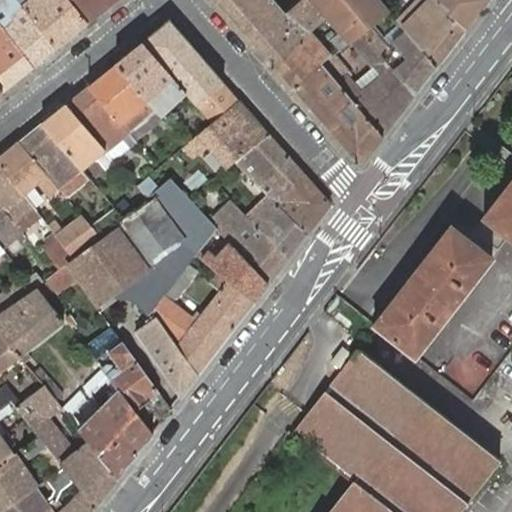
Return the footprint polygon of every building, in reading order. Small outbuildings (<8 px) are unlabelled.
[(34,67),(57,48),(18,0),(0,0),(0,2),(15,21),(5,30),(34,67)] [(88,23),(70,0),(30,0),(29,1),(27,0),(18,0),(57,48),(88,23)] [(70,0),(88,23),(116,0),(70,0)] [(218,0),(236,20),(257,0),(218,0)] [(379,0),(307,0),(284,22),(264,0),(257,0),(236,20),(255,42),(275,65),(310,32),(327,17),(340,33),(349,43),(352,41),(362,34),(371,27),(375,24),(390,13),(379,0)] [(429,0),(419,0),(400,25),(401,26),(406,31),(423,8),(429,0)] [(436,68),(466,29),(436,0),(429,0),(423,8),(406,31),(407,32),(436,68)] [(436,0),(466,29),(488,0),(436,0)] [(0,23),(5,30),(15,21),(0,2),(0,23)] [(218,119),(240,101),(224,82),(196,51),(170,21),(143,43),(187,92),(197,105),(205,113),(214,122),(218,119)] [(0,88),(2,92),(34,67),(5,30),(0,23),(0,88)] [(415,95),(436,68),(407,32),(388,49),(383,42),(374,31),(378,28),(375,24),(371,27),(362,34),(381,57),(382,56),(415,95)] [(401,26),(383,42),(388,49),(407,32),(406,31),(401,26)] [(313,57),(324,47),(310,32),(275,65),(294,87),(318,64),(318,62),(313,57)] [(335,41),(341,48),(349,43),(340,33),(330,42),(331,44),(335,41)] [(383,137),(415,95),(382,56),(381,57),(362,34),(352,41),(373,67),(380,76),(360,92),(353,84),(347,77),(343,79),(339,83),(354,102),(383,137)] [(187,92),(143,43),(117,64),(155,108),(159,104),(155,99),(171,84),(182,97),(187,92)] [(311,105),(327,124),(354,102),(339,83),(322,63),(328,58),(331,56),(324,47),(313,57),(318,62),(318,64),(294,87),(311,105)] [(322,63),(339,83),(343,79),(342,74),(328,58),(322,63)] [(155,108),(117,64),(90,86),(129,133),(156,110),(155,108)] [(380,76),(373,67),(353,84),(360,92),(380,76)] [(179,94),(171,84),(155,99),(159,104),(155,108),(156,110),(159,112),(179,94)] [(67,104),(106,150),(124,136),(134,147),(138,143),(129,133),(90,86),(67,104)] [(269,133),(240,101),(218,119),(214,122),(188,145),(186,147),(195,158),(211,144),(230,166),(236,161),(269,133)] [(362,164),(383,137),(354,102),(327,124),(362,164)] [(82,169),(106,150),(67,104),(43,123),(82,169)] [(156,110),(129,133),(138,143),(166,120),(159,112),(156,110)] [(188,145),(214,122),(205,113),(179,135),(188,145)] [(43,123),(20,142),(58,187),(60,189),(77,175),(82,180),(87,175),(82,169),(43,123)] [(285,153),(269,133),(236,161),(249,175),(254,180),(285,153)] [(20,142),(0,158),(0,165),(22,192),(36,181),(48,196),(58,187),(20,142)] [(305,174),(285,153),(254,180),(268,194),(274,201),(305,174)] [(0,165),(0,205),(13,221),(21,231),(22,232),(41,216),(36,210),(22,192),(0,165)] [(331,204),(305,174),(274,201),(307,235),(331,204)] [(77,175),(60,189),(62,191),(64,194),(82,180),(77,175)] [(254,180),(249,175),(240,184),(251,196),(255,193),(262,200),(268,194),(254,180)] [(171,179),(148,199),(123,219),(100,237),(73,257),(67,261),(103,309),(118,298),(124,298),(136,297),(151,319),(156,316),(153,310),(165,295),(184,271),(197,255),(205,244),(218,229),(213,223),(191,200),(171,179)] [(509,236),(511,238),(511,181),(485,217),(474,231),(481,236),(498,249),(509,236)] [(274,201),(268,194),(262,200),(268,207),(252,222),(288,259),(307,235),(274,201)] [(268,207),(262,200),(246,215),(249,219),(252,222),(268,207)] [(246,215),(233,203),(213,223),(218,229),(231,244),(268,284),(288,259),(252,222),(249,219),(246,215)] [(0,205),(0,244),(4,249),(23,233),(22,232),(21,231),(13,221),(0,205)] [(100,237),(123,219),(116,210),(92,227),(100,237)] [(59,239),(73,257),(100,237),(92,227),(83,216),(63,231),(57,235),(59,239)] [(54,232),(57,235),(63,231),(56,220),(48,226),(54,232)] [(418,269),(375,324),(416,355),(492,257),(476,244),(452,226),(434,248),(418,269)] [(45,239),(51,246),(59,239),(57,235),(54,232),(45,239)] [(59,267),(64,263),(67,261),(73,257),(59,239),(51,246),(46,250),(59,267)] [(255,301),(268,284),(231,244),(227,248),(230,252),(220,261),(205,244),(197,255),(220,273),(227,279),(255,301)] [(59,267),(45,279),(56,293),(76,279),(64,263),(59,267)] [(193,278),(184,271),(165,295),(171,300),(178,297),(193,278)] [(35,287),(43,280),(36,273),(28,279),(35,287)] [(232,331),(255,301),(227,279),(220,273),(211,283),(219,290),(196,320),(171,300),(165,295),(153,310),(156,316),(198,375),(232,331)] [(6,292),(14,302),(35,287),(28,279),(27,277),(6,292)] [(0,331),(20,357),(25,363),(32,357),(27,351),(64,320),(45,297),(52,291),(45,283),(38,288),(0,313),(0,331)] [(6,292),(0,295),(0,311),(14,302),(6,292)] [(78,323),(71,313),(66,317),(73,326),(78,323)] [(182,396),(198,375),(156,316),(151,319),(135,330),(182,396)] [(80,350),(86,345),(74,329),(68,333),(80,350)] [(0,372),(20,357),(0,331),(0,372)] [(171,409),(122,342),(107,353),(115,363),(111,366),(107,365),(103,368),(107,374),(110,377),(120,390),(136,411),(148,402),(161,422),(171,409)] [(456,511),(497,460),(356,352),(296,430),(357,478),(329,511),(456,511)] [(35,373),(45,386),(52,380),(41,368),(35,373)] [(107,374),(103,368),(85,386),(89,392),(97,384),(107,374)] [(85,494),(96,506),(118,478),(90,443),(79,452),(72,442),(67,446),(54,428),(51,430),(42,419),(60,405),(45,386),(18,407),(40,437),(63,466),(64,467),(75,481),(85,494)] [(12,401),(3,389),(0,391),(0,404),(3,408),(12,401)] [(137,453),(153,433),(140,417),(136,411),(120,390),(102,408),(137,453)] [(85,396),(80,391),(63,409),(67,414),(77,404),(85,396)] [(148,402),(136,411),(140,417),(151,408),(148,402)] [(134,457),(137,453),(102,408),(98,412),(134,457)] [(90,443),(118,478),(134,457),(98,412),(80,430),(87,438),(90,443)] [(84,440),(87,438),(80,430),(78,428),(73,432),(79,439),(84,440)] [(0,464),(13,456),(0,437),(0,464)] [(24,449),(30,457),(41,449),(43,452),(42,453),(52,468),(55,466),(58,470),(63,466),(40,437),(24,449)] [(0,464),(0,511),(38,487),(21,463),(30,457),(24,449),(13,456),(0,464)] [(0,511),(46,511),(53,508),(51,505),(57,501),(54,497),(48,502),(38,487),(0,511)] [(53,508),(46,511),(91,511),(96,506),(85,494),(73,504),(76,507),(70,511),(55,511),(54,511),(53,508)] [(51,505),(53,508),(54,511),(61,505),(58,501),(57,501),(51,505)]
